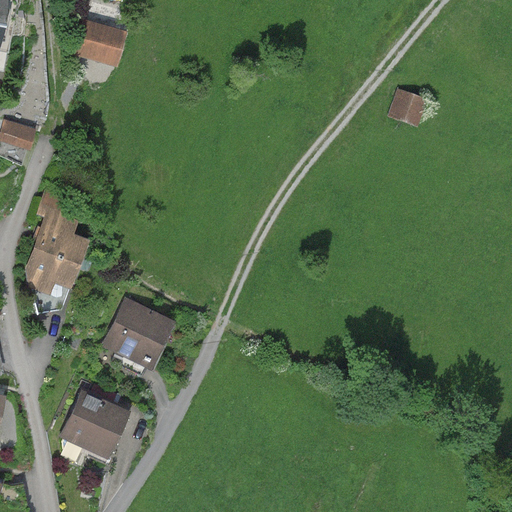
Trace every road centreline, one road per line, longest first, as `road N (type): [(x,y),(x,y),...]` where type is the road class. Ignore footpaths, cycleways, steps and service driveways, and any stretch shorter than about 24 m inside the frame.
road 1 (track): [(222,320),(283,195),(445,0)]
road 2 (residential): [(222,320),(187,396),(114,511)]
